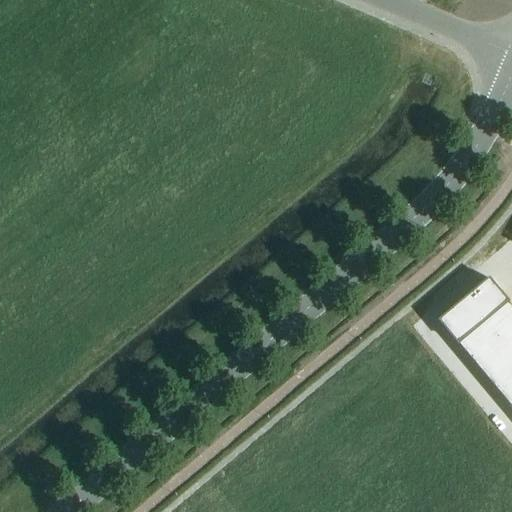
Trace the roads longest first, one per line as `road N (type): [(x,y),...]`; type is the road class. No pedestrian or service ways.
road 1 (unclassified): [(69,511),(420,214),(478,145),(511,79)]
road 2 (residential): [(511,55),(377,0)]
